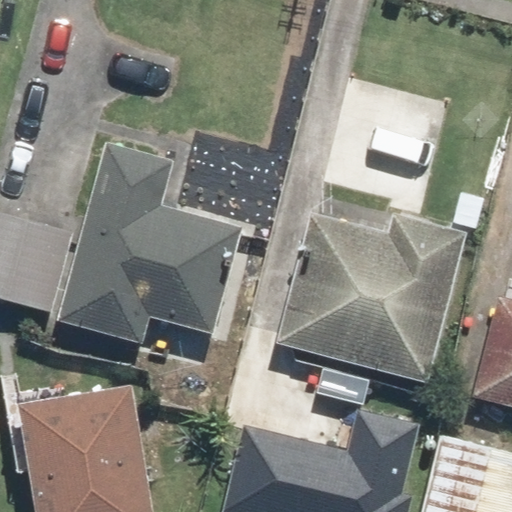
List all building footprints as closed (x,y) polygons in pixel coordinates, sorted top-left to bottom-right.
[(110,137),(63,315),(147,337),(153,312),(218,329),(246,221),(166,200),(178,154),(110,137)] [(76,228),(0,208),(0,293),(55,308),(76,228)] [(316,209),(282,336),(431,376),(471,229),(397,209),(392,229),(316,209)] [(511,293),(503,292),(478,393),(511,401),(511,293)] [(24,398),(43,511),(158,511),(135,379),(24,398)] [(244,411),(223,502),(268,511),(390,511),(413,418),(352,404),(344,435),(244,411)] [(424,511),(511,511),(511,449),(442,434),(424,511)]
